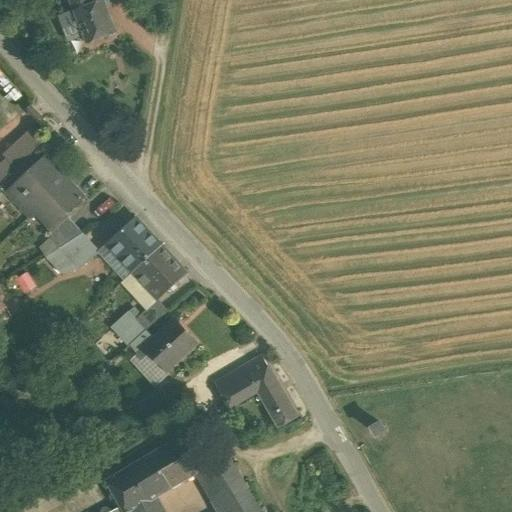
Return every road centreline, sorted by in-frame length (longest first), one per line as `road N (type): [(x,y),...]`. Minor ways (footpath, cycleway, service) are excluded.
road 1 (tertiary): [(383,511),(306,384),(219,271),(141,198),(0,40)]
road 2 (track): [(141,198),(176,0)]
